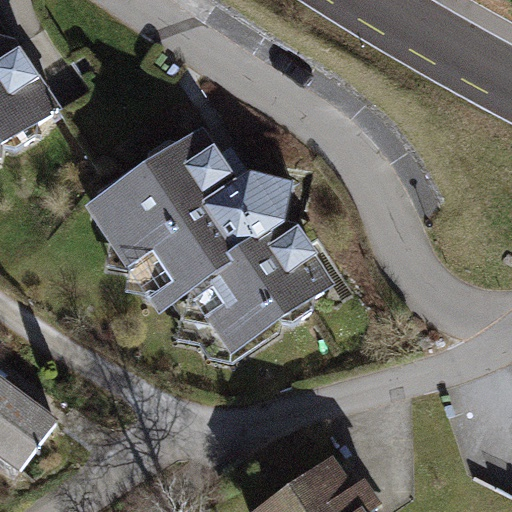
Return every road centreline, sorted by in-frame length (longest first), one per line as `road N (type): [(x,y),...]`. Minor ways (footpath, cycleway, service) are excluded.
road 1 (residential): [(511,324),(434,298),(405,264),(362,163),(320,123),(134,0)]
road 2 (residential): [(511,342),(438,371),(209,435)]
road 3 (residential): [(209,435),(0,296)]
road 4 (tertiary): [(364,0),(511,79)]
road 5 (residential): [(209,435),(131,465),(66,511)]
